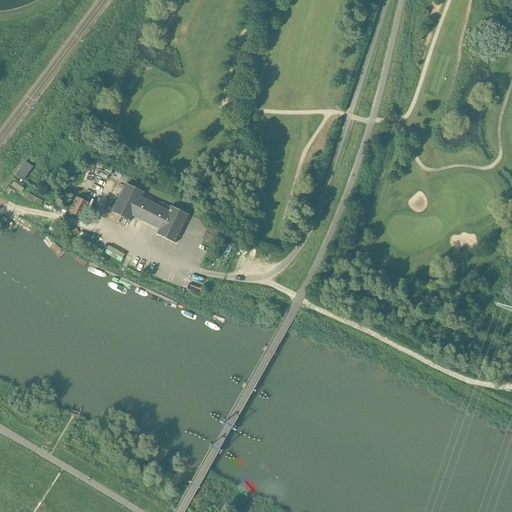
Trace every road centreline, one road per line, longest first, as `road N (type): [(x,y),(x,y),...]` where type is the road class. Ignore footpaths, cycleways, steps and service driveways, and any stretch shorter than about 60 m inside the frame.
road 1 (unclassified): [(224,277),(261,278),(295,252),(386,0)]
road 2 (track): [(472,382),(311,306)]
